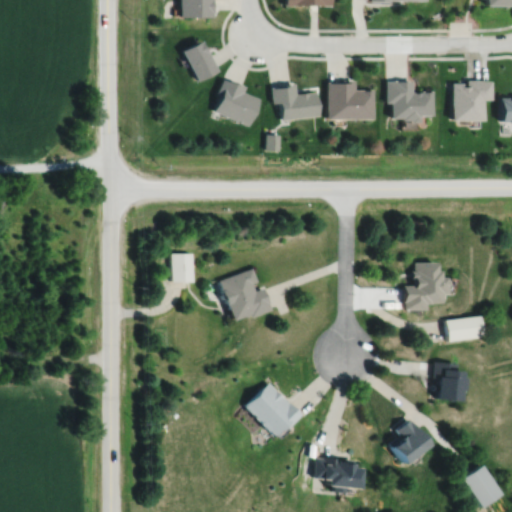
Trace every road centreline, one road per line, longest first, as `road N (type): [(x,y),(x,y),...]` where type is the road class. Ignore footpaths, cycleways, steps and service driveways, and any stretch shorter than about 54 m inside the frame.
road 1 (tertiary): [(108,511),(106,0)]
road 2 (tertiary): [(108,188),(511,185)]
road 3 (residential): [(248,41),(511,41)]
road 4 (residential): [(344,187),(344,352)]
